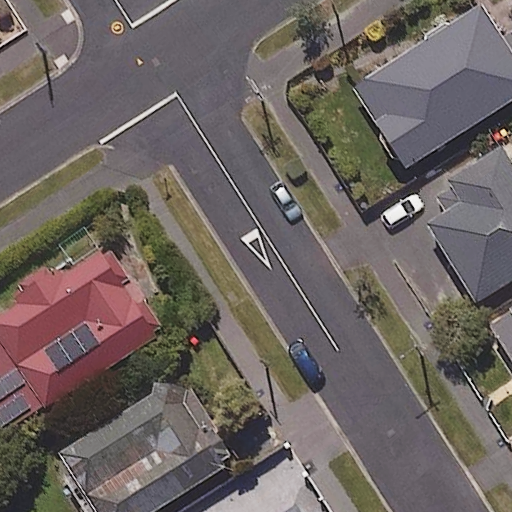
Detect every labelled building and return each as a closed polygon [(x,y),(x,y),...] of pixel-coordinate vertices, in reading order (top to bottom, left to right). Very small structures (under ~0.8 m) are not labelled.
[(511,32),(505,37),(483,2),(357,83),(409,163),(511,96),(511,32)] [(511,276),(511,152),(506,142),(453,174),(457,180),(438,192),(447,207),(430,217),(478,297),(511,276)] [(0,430),(48,401),(164,328),(110,242),(65,269),(57,256),(14,282),(23,296),(0,310),(0,324),(24,363),(0,377),(0,430)] [(511,306),(492,320),(511,351),(511,306)] [(148,511),(242,453),(197,382),(185,389),(176,375),(64,446),(77,466),(67,472),(91,511),(148,511)]
